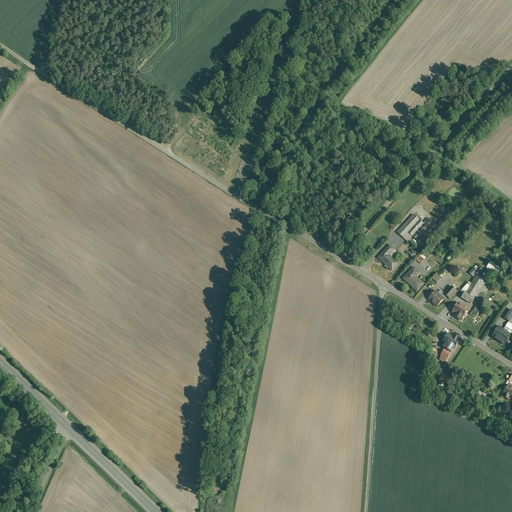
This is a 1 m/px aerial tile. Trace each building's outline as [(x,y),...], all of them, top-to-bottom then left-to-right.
[(440,178),(435,183),(439,186),(443,181),(440,178)] [(450,212),(439,224),(444,228),(454,217),(450,212)] [(414,215),(398,233),(405,240),(410,235),(412,237),(424,247),(440,229),(429,219),(424,224),(414,215)] [(398,264),(389,255),(394,250),(390,246),(379,258),(392,270),(398,264)] [(489,263),(486,270),(498,275),(501,268),(489,263)] [(418,272),(414,268),(404,279),(417,292),(424,284),(415,276),(418,272)] [(474,268),(469,273),(472,275),(473,277),(478,271),(474,268)] [(437,283),(441,278),(437,274),(433,279),(437,283)] [(477,275),(471,284),(469,283),(461,291),(464,293),(462,298),(472,304),(474,299),(486,281),(477,275)] [(463,277),(455,285),(461,291),(469,283),(468,283),(466,281),(463,277)] [(486,281),(474,299),(479,302),(491,284),(486,281)] [(452,286),(444,294),(450,299),(457,291),(452,286)] [(444,299),(436,291),(428,299),(432,302),(438,307),(444,299)] [(468,310),(458,303),(453,312),(456,314),(455,317),(461,321),(463,319),(464,317),(463,317),(468,310)] [(476,306),(473,311),(478,314),(481,309),(476,306)] [(506,327),(503,330),(499,327),(492,337),(505,346),(511,336),(509,334),(511,331),(506,327)] [(459,341),(448,334),(443,342),(446,344),(444,348),(451,352),(454,349),(459,341)] [(451,354),(444,349),(441,354),(443,355),(448,359),(451,354)] [(453,380),(443,374),(440,379),(449,385),(453,380)]
